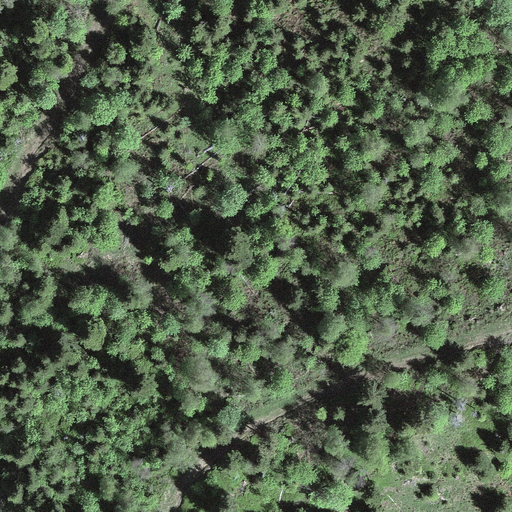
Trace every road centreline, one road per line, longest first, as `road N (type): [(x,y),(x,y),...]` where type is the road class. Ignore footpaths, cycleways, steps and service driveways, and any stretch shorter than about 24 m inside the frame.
road 1 (track): [(511,327),(384,366),(246,425),(166,511)]
road 2 (track): [(0,253),(127,0)]
